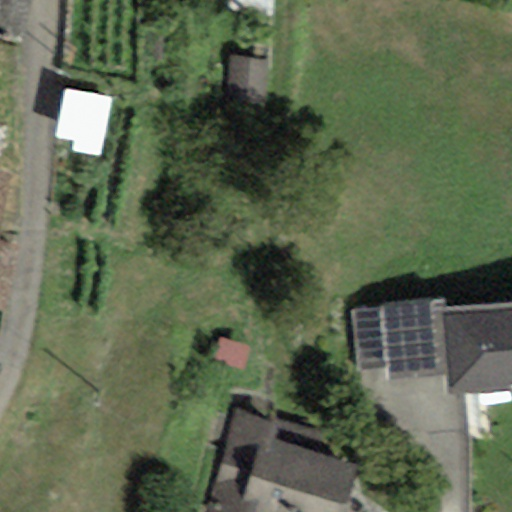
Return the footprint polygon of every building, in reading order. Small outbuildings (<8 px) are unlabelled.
[(30,0),(0,0),(0,39),(20,44),(30,0)] [(268,61),(230,57),(225,104),(263,108),(268,61)] [(69,153),(101,158),(111,97),(64,90),(57,137),(71,140),(69,153)] [(0,227),(11,174),(0,171),(0,227)] [(0,244),(0,312),(1,312),(16,249),(0,244)] [(388,382),(444,376),(438,311),(448,310),(447,299),(350,312),(356,373),(387,369),(388,382)] [(511,303),(448,310),(438,311),(444,376),(446,396),(511,390),(511,303)] [(249,348),(219,339),(212,360),(243,369),(249,348)] [(345,511),(360,468),(317,454),(323,433),(275,418),(272,426),(236,414),(204,511),(345,511)]
